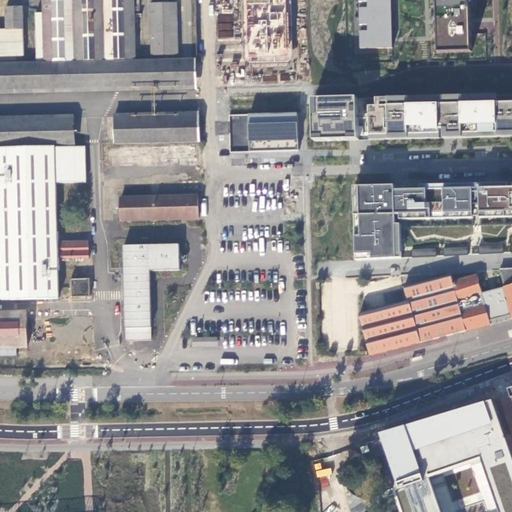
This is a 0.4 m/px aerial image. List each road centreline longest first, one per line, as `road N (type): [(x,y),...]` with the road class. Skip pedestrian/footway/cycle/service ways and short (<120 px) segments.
road 1 (secondary): [(0,429),(334,422),(511,363)]
road 2 (secondary): [(511,345),(329,389),(0,390)]
road 3 (residential): [(208,0),(213,169),(305,167)]
road 4 (residential): [(305,167),(511,163)]
road 5 (residential): [(307,264),(511,256)]
